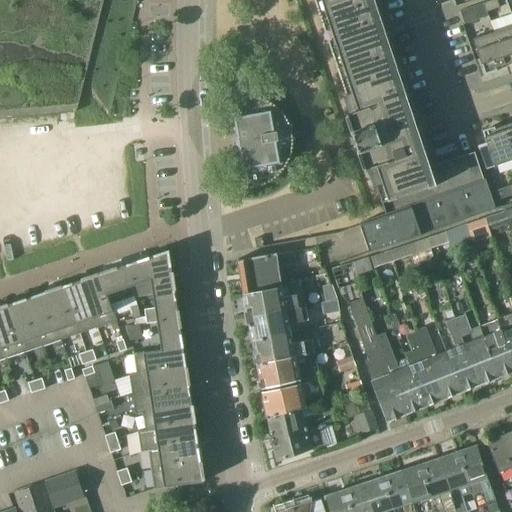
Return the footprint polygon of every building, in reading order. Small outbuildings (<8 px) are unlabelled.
[(0,0),(0,119),(76,113),(77,108),(110,116),(137,4),(138,0),(0,0)] [(315,0),(346,94),(344,95),(350,113),(348,114),(354,134),(355,134),(355,136),(360,148),(360,150),(366,170),(368,169),(375,187),(377,187),(386,214),(360,223),(361,225),(364,234),(370,251),(494,209),(493,208),(495,208),(486,179),(484,179),(475,152),(431,167),(425,147),(423,148),(424,150),(419,152),(411,131),(407,118),(368,0),(315,0)] [(500,8),(497,0),(492,0),(484,3),(487,12),(500,8)] [(464,24),(488,16),(487,12),(484,3),(472,7),(460,11),(464,24)] [(511,26),(495,32),(506,65),(511,63),(511,26)] [(498,71),(497,68),(506,65),(495,32),(473,39),(485,75),(498,71)] [(247,114),(234,116),(244,170),(245,169),(248,185),(248,187),(258,186),(268,182),(277,176),(285,168),(290,159),(292,155),(293,146),(294,137),(292,129),(289,121),(284,113),(281,110),(274,103),(265,99),(256,96),(246,95),(246,97),(247,114)] [(487,142),(495,166),(511,160),(511,147),(505,126),(496,129),(495,127),(483,131),(487,142)] [(487,142),(478,145),(478,146),(486,169),(487,169),(495,166),(487,142)] [(511,203),(503,206),(501,207),(503,212),(505,211),(509,224),(511,222),(511,203)] [(494,215),(485,218),(489,230),(496,228),(509,224),(505,211),(503,212),(494,215)] [(485,218),(466,225),(470,236),(489,230),(485,218)] [(466,225),(445,232),(449,243),(452,253),(467,249),(464,238),(470,236),(466,225)] [(445,232),(427,238),(431,249),(449,243),(445,232)] [(427,238),(408,245),(412,255),(431,249),(427,238)] [(408,245),(389,251),(393,262),(412,255),(408,245)] [(169,251),(150,258),(153,280),(152,281),(155,303),(177,300),(169,251)] [(278,253),(238,260),(241,275),(278,268),(296,265),(294,251),(278,254),(278,253)] [(389,251),(371,257),(374,268),(393,262),(389,251)] [(137,262),(101,275),(111,305),(112,304),(136,297),(132,287),(152,281),(153,280),(150,258),(137,262)] [(352,263),(356,276),(367,272),(372,270),(368,258),(352,263)] [(278,268),(241,275),(244,295),(282,288),(278,268)] [(101,275),(83,281),(99,328),(117,322),(111,305),(101,275)] [(83,281),(64,287),(80,334),(99,328),(83,281)] [(282,288),(244,295),(248,317),(323,302),(322,296),(304,300),(303,293),(295,295),(293,283),(282,288)] [(64,287),(46,293),(62,340),(80,334),(64,287)] [(33,297),(28,299),(44,346),(62,340),(46,293),(33,297)] [(28,299),(10,305),(26,353),(44,346),(28,299)] [(364,299),(349,304),(349,305),(357,326),(369,360),(365,362),(372,382),(371,382),(386,422),(406,414),(396,386),(376,336),(370,321),(364,299)] [(156,308),(145,310),(147,324),(158,323),(162,350),(184,347),(182,334),(182,335),(177,300),(155,303),(156,308)] [(323,302),(248,317),(253,340),(291,333),(289,323),(308,319),(306,307),(323,303),(323,302)] [(10,305),(0,308),(0,338),(7,359),(26,353),(10,305)] [(131,307),(133,318),(141,317),(138,306),(131,307)] [(511,314),(497,321),(511,358),(511,314)] [(466,315),(454,319),(480,385),(498,378),(479,328),(471,331),(466,315)] [(449,351),(445,353),(460,392),(480,385),(454,319),(446,322),(456,348),(449,351)] [(511,358),(497,321),(479,328),(498,378),(511,371),(511,358)] [(426,329),(417,332),(443,399),(460,392),(445,353),(432,357),(431,354),(435,352),(426,329)] [(405,355),(404,355),(408,367),(410,367),(425,407),(443,399),(417,332),(407,336),(413,352),(405,355)] [(291,333),(253,340),(257,364),(309,354),(314,353),(311,339),(293,343),(291,333)] [(385,333),(376,336),(396,386),(406,414),(425,407),(410,367),(408,367),(400,371),(387,339),(385,333)] [(124,340),(117,342),(120,352),(127,350),(124,340)] [(162,350),(135,354),(138,374),(138,375),(187,367),(184,348),(185,348),(184,347),(162,350)] [(93,350),(86,352),(90,363),(97,361),(93,350)] [(86,352),(79,355),(83,365),(90,363),(86,352)] [(309,354),(257,364),(261,388),(320,377),(318,371),(317,362),(311,364),(309,354)] [(356,368),(352,357),(336,362),(340,373),(356,368)] [(93,367),(83,370),(85,377),(95,374),(93,367)] [(138,374),(130,375),(133,395),(190,386),(187,367),(138,375),(138,374)] [(72,369),(65,371),(68,382),(75,379),(72,369)] [(46,389),(42,379),(35,381),(39,392),(46,389)] [(320,380),(263,392),(269,418),(301,408),(306,407),(304,398),(323,393),(320,380)] [(35,381),(28,383),(32,394),(39,392),(35,381)] [(190,386),(133,395),(136,415),(144,413),(143,413),(193,405),(190,386)] [(353,393),(359,414),(371,411),(364,389),(353,393)] [(9,401),(6,391),(0,392),(0,398),(2,404),(9,401)] [(93,400),(93,401),(95,407),(106,404),(109,403),(107,396),(103,397),(93,400)] [(106,404),(95,407),(98,414),(108,411),(115,409),(112,402),(109,403),(106,404)] [(193,405),(143,413),(144,413),(146,432),(196,424),(193,405)] [(301,408),(269,418),(273,439),(315,427),(314,424),(320,423),(321,427),(323,427),(322,424),(331,422),(331,420),(337,418),(335,411),(322,413),(303,418),(301,408)] [(372,410),(371,411),(359,414),(355,415),(360,433),(373,428),(377,427),(372,410)] [(315,427),(273,439),(278,461),(312,449),(312,450),(328,446),(323,427),(321,427),(320,423),(314,424),(315,427)] [(146,432),(138,433),(141,452),(149,451),(199,443),(196,424),(146,432)] [(115,433),(105,436),(107,443),(118,440),(115,433)] [(123,435),(128,454),(140,452),(135,433),(123,435)] [(511,442),(509,434),(487,442),(500,473),(511,468),(511,442)] [(118,440),(107,443),(110,450),(111,453),(121,449),(120,447),(118,440)] [(199,443),(149,451),(152,470),(201,462),(202,462),(200,448),(199,448),(199,443)] [(477,446),(458,452),(470,486),(479,483),(486,506),(496,502),(477,446)] [(458,452),(440,459),(457,511),(468,511),(461,489),(470,486),(458,452)] [(457,511),(440,459),(421,465),(433,499),(443,495),(448,511),(457,511)] [(201,462),(152,470),(155,489),(204,482),(201,462)] [(421,465),(401,472),(415,511),(437,511),(432,499),(433,499),(421,465)] [(130,476),(128,469),(117,472),(120,479),(130,476)] [(415,511),(401,472),(383,478),(394,509),(403,506),(405,511),(415,511)] [(76,473),(46,483),(55,507),(84,497),(76,473)] [(122,486),(132,482),(130,476),(120,479),(122,486)] [(383,478),(364,484),(373,511),(384,511),(394,509),(383,478)] [(53,511),(44,484),(16,494),(22,511),(53,511)] [(373,511),(364,484),(346,491),(352,511),(373,511)] [(352,511),(346,491),(327,497),(331,511),(352,511)] [(275,511),(324,511),(320,499),(305,504),(304,502),(298,504),(299,507),(291,509),(291,506),(276,511),(275,511)]
